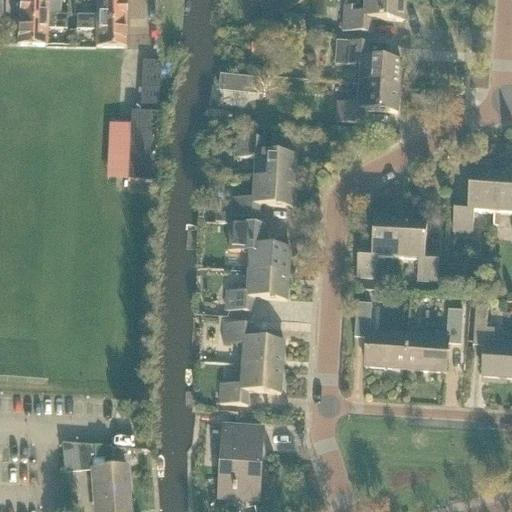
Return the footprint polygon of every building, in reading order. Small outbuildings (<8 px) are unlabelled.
[(48,1),(19,0),(18,0),(18,24),(65,26),(66,17),(47,16),(48,1)] [(345,7),(345,14),(343,33),(370,35),(372,20),(404,23),(405,0),(365,0),(365,9),(345,7)] [(124,2),(96,1),(95,18),(75,18),(75,25),(124,26),(124,2)] [(306,19),(284,18),(283,32),(305,34),(306,19)] [(18,24),(17,48),(46,49),(47,32),(65,32),(65,26),(18,24)] [(95,33),(95,50),(124,50),(124,26),(75,25),(75,32),(95,33)] [(274,40),(252,39),(252,56),(273,57),(274,40)] [(401,63),(386,62),(387,48),(337,45),(336,67),(355,69),(355,66),(360,66),(359,87),(400,89),(401,63)] [(159,66),(142,65),(140,106),(139,115),(130,115),(126,183),(152,185),(155,133),(159,66)] [(267,96),(267,78),(226,78),(226,95),(267,96)] [(397,116),(400,89),(359,87),(357,106),(337,105),(336,124),(364,126),(365,114),(397,116)] [(255,181),(294,184),(296,158),(264,156),(265,141),(238,140),(237,159),(257,161),(255,181)] [(475,215),(495,217),(498,177),(472,175),(470,208),(456,207),(454,234),(474,235),(475,215)] [(511,177),(498,177),(495,217),(511,218),(511,177)] [(197,180),(197,198),(210,199),(210,181),(197,180)] [(293,210),(294,184),(255,181),(254,202),(235,201),(233,221),(260,222),(261,208),(293,210)] [(227,217),(217,217),(216,226),(227,227),(227,217)] [(378,260),(399,262),(401,222),(375,221),(373,253),(359,253),(357,279),(377,280),(378,260)] [(401,222),(399,262),(419,263),(418,283),(437,285),(439,257),(425,257),(427,224),(401,222)] [(250,273),(289,276),(290,251),(258,249),(259,235),(232,233),(231,252),(251,253),(250,273)] [(287,303),(289,276),(250,273),(248,294),(228,293),(227,312),(254,314),(255,301),(287,303)] [(396,286),(380,285),(380,295),(382,295),(395,296),(396,286)] [(365,371),(406,374),(409,338),(370,335),(372,307),(357,306),(354,340),(368,341),(365,371)] [(481,380),(511,381),(511,347),(493,346),(494,332),(486,331),(488,308),(475,307),(472,349),(483,349),(481,380)] [(409,338),(406,374),(445,376),(447,347),(461,348),(463,314),(449,313),(447,340),(409,338)] [(243,367),(283,369),(284,344),(252,342),(252,327),(226,326),(225,345),(244,346),(243,367)] [(281,396),(283,369),(243,367),(242,387),(222,386),(220,406),(247,407),(248,394),(281,396)] [(259,464),(262,431),(224,428),(219,500),(259,503),(262,465),(259,464)] [(110,450),(76,448),(61,446),(64,475),(91,473),(94,506),(98,505),(98,511),(128,511),(125,469),(111,470),(110,450)]
